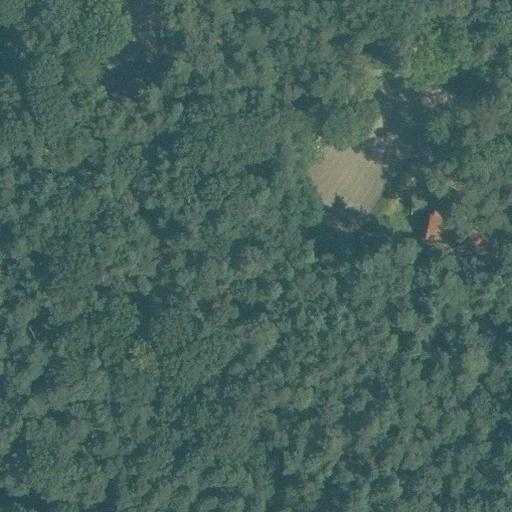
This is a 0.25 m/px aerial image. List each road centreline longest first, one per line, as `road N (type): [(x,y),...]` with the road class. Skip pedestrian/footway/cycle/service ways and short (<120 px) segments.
road 1 (track): [(511,186),(429,125),(354,50),(324,0)]
road 2 (track): [(354,50),(219,36),(97,38)]
